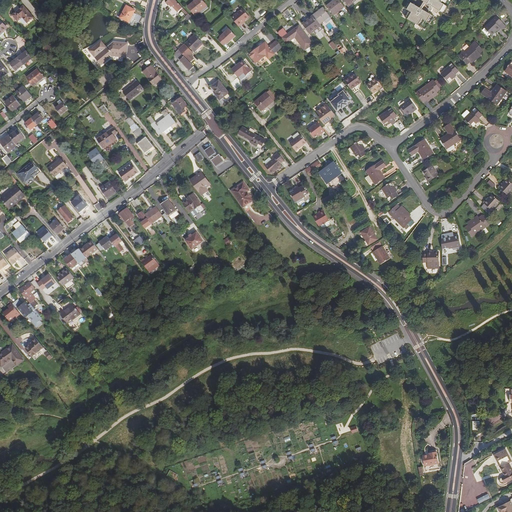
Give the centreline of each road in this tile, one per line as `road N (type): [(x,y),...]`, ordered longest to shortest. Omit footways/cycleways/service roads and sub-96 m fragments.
road 1 (residential): [(0,295),(212,123)]
road 2 (tertiary): [(328,251),(396,306),(453,410),(458,457)]
road 3 (residential): [(493,151),(490,165),(438,215),(389,148)]
road 4 (residential): [(508,45),(460,95),(389,148)]
road 5 (residential): [(389,148),(352,129),(268,188)]
road 6 (residential): [(293,0),(183,87)]
